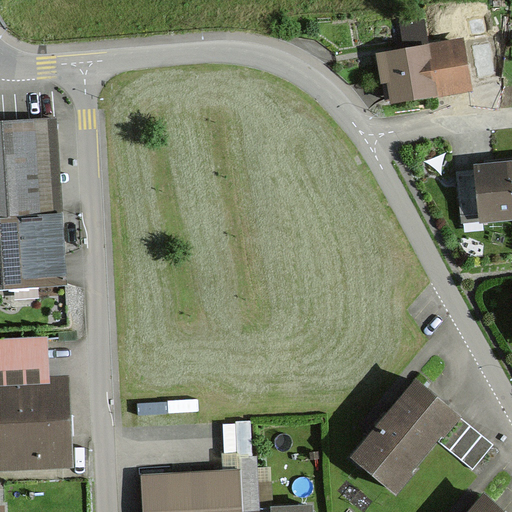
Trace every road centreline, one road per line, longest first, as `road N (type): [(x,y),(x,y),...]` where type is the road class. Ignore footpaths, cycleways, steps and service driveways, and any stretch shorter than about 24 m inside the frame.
road 1 (residential): [(110,511),(83,62)]
road 2 (unclassified): [(83,62),(230,52),(279,62),(343,106),(365,139)]
road 3 (unclassified): [(365,139),(511,406)]
road 4 (residential): [(511,117),(365,139)]
